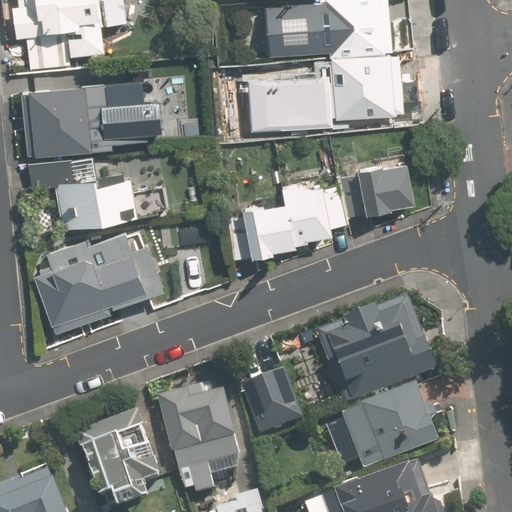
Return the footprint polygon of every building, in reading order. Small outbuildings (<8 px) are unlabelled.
[(19,0),(20,4),(13,5),(17,37),(32,35),(35,67),(75,62),(74,53),(103,50),(100,23),(128,20),(126,0),(19,0)] [(393,46),(388,0),(295,0),(271,2),(275,44),(332,38),(334,52),(393,46)] [(337,121),(404,113),(398,53),(330,60),(331,69),(296,73),(301,120),(336,116),(337,121)] [(75,85),(73,69),(33,73),(35,91),(28,92),(29,96),(22,97),(28,157),(36,156),(36,158),(114,149),(113,133),(145,129),(140,78),(75,85)] [(32,163),(35,189),(57,187),(64,226),(168,208),(164,184),(131,190),(128,176),(124,176),(123,173),(97,176),(93,157),(32,163)] [(362,172),(341,177),(350,218),(395,209),(394,206),(418,202),(409,162),(385,168),(384,163),(361,167),(362,172)] [(348,223),(347,217),(341,187),(318,192),(317,189),(285,195),(287,207),(295,246),(329,238),(327,227),(348,223)] [(296,250),(295,246),(287,207),(241,216),(241,217),(229,218),(233,260),(251,257),(251,259),(296,250)] [(149,291),(135,253),(123,257),(115,236),(91,244),(88,236),(52,250),(57,265),(38,272),(60,331),(115,311),(113,308),(136,299),(136,296),(149,291)] [(209,245),(179,250),(185,286),(203,283),(202,278),(231,274),(228,259),(212,262),(209,245)] [(410,300),(321,333),(347,403),(436,370),(410,300)] [(287,368),(242,382),(259,438),(305,425),(287,368)] [(236,436),(223,379),(162,393),(175,449),(179,449),(188,488),(198,486),(199,491),(218,486),(214,471),(243,465),(236,436)] [(418,390),(346,416),(366,468),(438,442),(418,390)] [(140,413),(81,434),(103,497),(114,493),(120,508),(152,497),(147,483),(163,477),(140,413)] [(439,511),(421,462),(317,502),(320,511),(439,511)] [(52,482),(49,472),(0,490),(0,511),(65,511),(54,481),(52,482)] [(264,511),(259,493),(235,500),(236,504),(215,510),(215,511),(264,511)]
